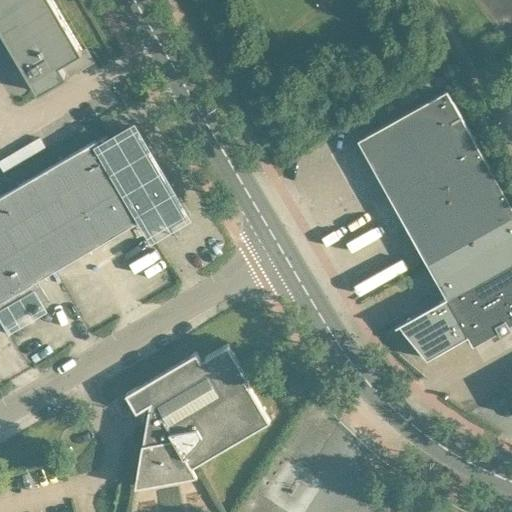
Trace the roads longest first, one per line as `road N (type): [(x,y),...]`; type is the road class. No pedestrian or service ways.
road 1 (tertiary): [(511,483),(405,423),(346,366),(280,253)]
road 2 (unclassified): [(0,417),(280,253)]
road 3 (tertiary): [(280,253),(132,0)]
